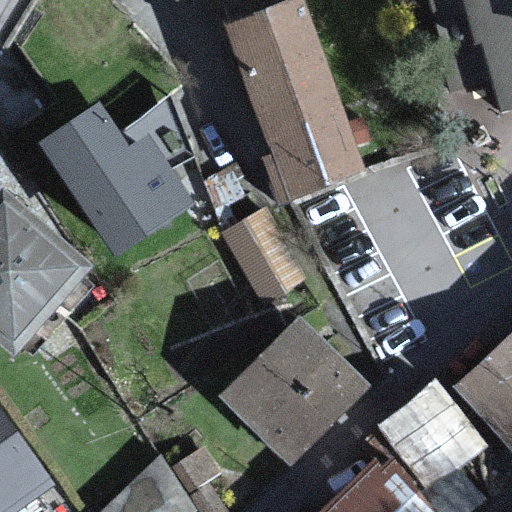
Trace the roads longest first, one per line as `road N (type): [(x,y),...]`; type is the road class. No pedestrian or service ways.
road 1 (unknown): [(136,0),(270,214),(397,382)]
road 2 (residential): [(509,290),(397,382),(273,511)]
